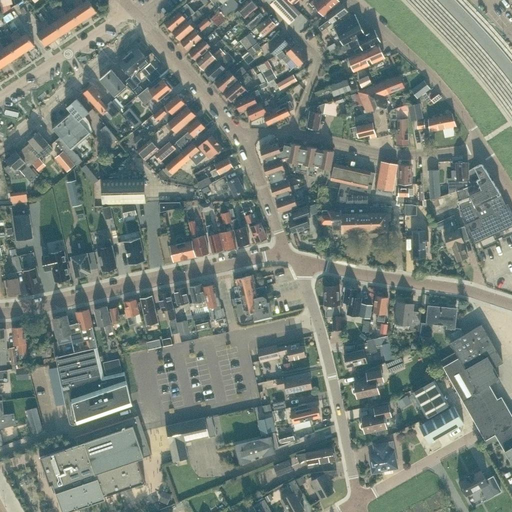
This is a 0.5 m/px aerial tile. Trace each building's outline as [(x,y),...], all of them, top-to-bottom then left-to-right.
[(104,0),(97,0),(89,7),(95,14),(107,4),(104,0)] [(227,16),(239,5),(234,0),(227,0),(219,7),(227,16)] [(245,18),(256,9),(257,8),(250,0),(238,10),(239,11),(236,14),(239,18),(243,15),(245,18)] [(275,0),(271,4),(281,15),(292,5),(297,0),(275,0)] [(338,1),(336,0),(318,0),(316,2),(314,5),(323,15),(338,1)] [(172,31),(194,13),(186,4),(165,23),(172,31)] [(321,32),(324,29),(347,12),(341,4),(326,15),(329,20),(318,28),(321,32)] [(288,23),(290,22),(300,13),(292,5),(281,15),(288,23)] [(67,8),(57,15),(67,31),(78,24),(67,8)] [(263,17),(256,9),(237,26),(242,32),(246,36),(249,33),(252,30),(266,18),(264,17),(263,17)] [(198,17),(197,17),(201,14),(197,10),(194,13),(172,31),(180,40),(192,29),(193,29),(187,22),(190,20),(192,22),(198,17)] [(215,22),(222,15),(219,11),(211,18),(215,22)] [(57,15),(47,22),(57,38),(67,31),(57,15)] [(364,34),(358,23),(354,15),(333,28),(342,45),(357,37),(364,34)] [(197,34),(202,30),(211,22),(206,17),(198,25),(193,29),(192,29),(193,31),(181,42),(189,50),(201,39),(197,34)] [(255,33),(258,30),(264,36),(276,25),(268,17),(266,19),(266,18),(252,30),(255,33)] [(47,22),(37,28),(47,44),(57,38),(47,22)] [(37,28),(27,35),(37,51),(47,44),(37,28)] [(365,51),(378,45),(376,41),(379,40),(375,30),(357,38),(361,47),(354,50),(356,54),(363,51),(365,51)] [(251,55),(261,48),(249,33),(246,36),(242,39),(240,40),(251,55)] [(195,60),(207,50),(211,47),(208,43),(214,38),(210,34),(205,39),(189,53),(195,60)] [(27,35),(17,41),(27,58),(37,51),(27,35)] [(287,44),(281,37),(268,49),(274,56),(287,44)] [(17,41),(7,48),(17,64),(27,58),(17,41)] [(330,51),(337,48),(334,43),(328,47),(330,51)] [(349,43),(340,47),(343,52),(351,48),(349,43)] [(377,62),(384,59),(378,44),(378,45),(365,51),(363,51),(356,54),(348,58),(354,72),(369,65),(366,59),(374,56),(377,62)] [(287,64),(292,59),(299,66),(307,58),(295,45),(292,49),(290,47),(285,51),(287,53),(287,54),(286,55),(282,50),(277,54),(281,60),(282,59),(287,64)] [(144,67),(146,66),(150,62),(137,47),(134,49),(128,52),(129,54),(127,55),(141,70),(151,83),(161,75),(155,69),(150,74),(144,67)] [(7,48),(0,52),(0,60),(7,71),(17,64),(7,48)] [(217,61),(225,54),(220,48),(212,55),(208,51),(196,61),(204,70),(216,59),(217,61)] [(250,54),(247,50),(241,55),(244,59),(250,54)] [(212,80),(230,65),(235,60),(228,52),(225,54),(217,61),(205,72),(212,80)] [(141,70),(127,55),(126,56),(125,55),(120,61),(118,63),(130,77),(126,81),(133,90),(138,86),(137,85),(140,83),(134,76),(141,70)] [(264,59),(268,65),(274,61),(270,55),(264,59)] [(267,71),(266,69),(269,68),(266,62),(258,66),(270,88),(275,85),(272,80),(276,78),(270,69),(267,71)] [(222,92),(236,80),(246,71),(242,67),(236,72),(231,74),(228,71),(215,83),(222,92)] [(115,97),(126,87),(111,69),(100,79),(115,97)] [(245,90),(243,87),(253,79),(248,73),(238,81),(224,93),(231,102),(245,90)] [(280,90),(297,80),(293,74),(277,84),(280,90)] [(356,92),(358,91),(360,90),(355,76),(347,79),(347,80),(331,86),(334,95),(351,90),(352,93),(356,92)] [(366,113),(374,110),(375,112),(387,107),(384,99),(386,98),(385,95),(403,88),(399,76),(365,89),(365,88),(360,90),(358,91),(366,113)] [(362,87),(371,83),(368,76),(359,80),(362,87)] [(137,95),(141,98),(144,102),(151,97),(154,97),(158,101),(172,89),(163,79),(147,92),(144,89),(143,89),(138,94),(137,95)] [(416,98),(430,88),(424,80),(410,90),(416,98)] [(111,101),(105,106),(99,99),(102,96),(93,85),(84,93),(101,113),(106,109),(113,117),(120,111),(119,110),(112,102),(111,101)] [(264,102),(261,96),(258,89),(251,93),(252,95),(236,102),(240,112),(257,105),(264,102)] [(177,95),(153,115),(158,121),(170,111),(173,114),(185,104),(177,95)] [(334,98),(336,104),(344,101),(342,95),(334,98)] [(116,98),(112,102),(119,110),(123,106),(116,98)] [(67,108),(70,111),(90,135),(92,132),(88,121),(85,117),(89,113),(76,99),(67,108)] [(271,106),(270,106),(267,101),(261,103),(247,110),(252,120),(266,113),(267,115),(279,109),(278,106),(276,102),(274,104),(276,107),(273,109),(271,106)] [(290,115),(289,111),(294,109),(290,101),(278,106),(279,109),(267,115),(264,117),(268,125),(283,118),(290,115)] [(328,117),(330,102),(331,101),(318,106),(317,110),(319,110),(319,113),(310,111),(307,127),(319,129),(321,116),(328,117)] [(423,119),(421,104),(408,106),(411,121),(423,119)] [(149,117),(157,110),(154,106),(146,113),(149,117)] [(394,106),(385,109),(387,115),(396,112),(394,106)] [(176,132),(195,116),(188,107),(166,126),(170,130),(172,128),(176,132)] [(135,128),(142,122),(130,109),(123,114),(135,128)] [(408,118),(407,118),(408,110),(402,110),(402,118),(398,119),(398,130),(397,130),(397,145),(409,145),(408,130),(408,118)] [(90,135),(70,111),(65,115),(51,127),(59,137),(60,137),(55,141),(64,151),(77,166),(82,161),(72,150),(85,138),(90,135)] [(430,132),(442,129),(455,127),(451,115),(428,119),(428,121),(424,122),(424,121),(417,122),(418,129),(425,128),(429,127),(430,132)] [(196,139),(194,136),(205,127),(199,119),(187,129),(189,131),(176,142),(183,150),(193,142),(196,139)] [(375,134),(375,133),(372,122),(356,126),(358,138),(375,134)] [(117,139),(106,126),(101,131),(112,144),(117,139)] [(31,142),(22,150),(26,154),(28,152),(30,153),(31,152),(37,159),(41,155),(44,158),(53,150),(48,144),(38,132),(29,140),(31,142)] [(135,139),(137,149),(145,142),(139,135),(135,139)] [(196,164),(206,156),(209,160),(223,148),(212,135),(197,147),(193,142),(183,150),(165,166),(166,167),(163,170),(168,176),(172,173),(172,174),(190,158),(196,164)] [(150,140),(137,153),(146,162),(154,155),(159,150),(150,140)] [(158,160),(165,154),(174,146),(170,142),(161,150),(161,149),(159,150),(154,155),(158,160)] [(278,143),(277,143),(271,146),(270,143),(262,146),(263,148),(260,149),(264,160),(265,159),(267,164),(263,165),(280,212),(292,208),(304,204),(303,200),(296,202),(294,195),(292,196),(291,191),(299,188),(298,184),(291,187),(288,180),(287,181),(284,170),(285,170),(282,161),(288,159),(287,162),(295,163),(293,170),(297,171),(298,164),(311,166),(310,174),(313,174),(314,167),(327,169),(325,177),(329,177),(334,152),(323,150),(323,151),(318,150),(318,149),(307,147),(307,148),(302,147),(302,146),(291,143),(290,145),(285,144),(284,150),(281,152),(278,143)] [(26,154),(22,150),(17,154),(15,152),(11,156),(9,153),(4,158),(6,160),(5,161),(8,165),(3,169),(9,176),(18,168),(30,182),(36,176),(26,164),(29,162),(31,164),(37,159),(31,152),(30,153),(28,152),(26,154)] [(63,152),(57,157),(69,170),(74,165),(63,152)] [(213,177),(232,167),(228,159),(214,166),(216,169),(210,172),(213,177)] [(391,197),(397,164),(382,162),(376,194),(391,197)] [(468,180),(468,171),(467,162),(456,163),(456,170),(451,170),(451,180),(454,180),(454,189),(463,189),(471,185),(469,180),(468,180)] [(108,163),(102,168),(107,173),(113,168),(108,163)] [(328,216),(323,216),(323,224),(333,223),(333,228),(341,228),(341,233),(342,233),(343,232),(387,230),(387,221),(390,221),(389,207),(345,208),(350,188),(366,192),(371,194),(375,173),(335,164),(331,181),(342,183),(335,212),(328,212),(328,216)] [(397,195),(397,201),(404,202),(404,196),(409,196),(409,188),(403,188),(403,184),(411,184),(411,165),(399,165),(399,188),(399,195),(397,195)] [(460,197),(458,198),(462,208),(460,209),(460,210),(459,210),(466,225),(475,243),(493,234),(495,239),(504,235),(502,230),(511,225),(511,216),(507,205),(505,206),(500,195),(500,194),(490,177),(483,166),(482,165),(480,165),(475,168),(468,171),(468,180),(469,180),(471,185),(463,189),(458,190),(460,197)] [(429,171),(431,198),(440,196),(438,170),(429,171)] [(229,182),(228,180),(225,176),(212,182),(219,195),(232,189),(235,196),(244,192),(238,178),(229,182)] [(198,182),(201,188),(211,183),(209,177),(198,182)] [(145,203),(145,179),(102,181),(103,204),(145,203)] [(76,180),(68,182),(70,194),(79,192),(76,180)] [(446,200),(455,196),(451,188),(443,192),(446,200)] [(170,202),(160,202),(160,212),(170,210),(170,202)] [(315,204),(309,206),(312,214),(318,212),(315,204)] [(45,214),(51,211),(48,205),(43,207),(45,214)] [(135,206),(123,209),(125,217),(137,215),(135,206)] [(307,206),(292,211),(295,218),(289,221),(292,232),(298,230),(298,231),(304,229),(304,228),(309,226),(307,218),(311,216),(307,206)] [(110,207),(103,208),(105,219),(112,218),(110,207)] [(246,215),(251,213),(252,213),(250,207),(243,210),(246,215)] [(238,219),(235,220),(234,217),(235,217),(233,209),(228,210),(229,211),(230,211),(234,229),(238,246),(250,244),(246,228),(237,230),(237,227),(240,226),(238,219)] [(232,230),(234,229),(230,211),(229,211),(221,213),(224,224),(226,232),(220,234),(224,250),(236,247),(232,230)] [(250,228),(256,225),(251,213),(246,215),(245,216),(250,228)] [(29,214),(13,217),(17,240),(32,238),(29,214)] [(436,223),(438,228),(447,225),(445,219),(436,223)] [(198,238),(197,233),(198,233),(194,220),(189,222),(192,234),(197,256),(209,254),(205,236),(198,238)] [(257,242),(267,238),(261,223),(256,225),(250,228),(257,242)] [(212,225),(206,226),(213,253),(223,250),(219,234),(215,235),(214,232),(212,225)] [(463,241),(469,239),(465,227),(458,229),(459,230),(445,235),(449,248),(452,247),(457,262),(467,259),(462,244),(463,243),(463,241)] [(425,241),(428,241),(428,231),(413,232),(414,258),(426,257),(425,241)] [(129,265),(145,261),(140,238),(124,241),(129,265)] [(185,259),(180,238),(178,238),(177,239),(177,241),(177,242),(177,244),(170,246),(174,262),(185,259)] [(195,257),(192,241),(185,242),(185,241),(184,239),(183,238),(181,238),(180,238),(185,259),(195,257)] [(117,267),(112,246),(110,239),(104,240),(106,247),(97,249),(102,271),(117,267)] [(22,271),(19,256),(18,256),(17,253),(16,249),(11,250),(13,257),(11,257),(15,273),(22,271)] [(48,255),(42,256),(46,271),(53,269),(55,281),(70,278),(64,251),(48,255)] [(72,257),(77,276),(87,274),(86,273),(91,272),(91,270),(97,268),(94,252),(72,257)] [(40,292),(37,277),(36,269),(25,272),(30,295),(40,292)] [(8,295),(21,293),(18,273),(7,275),(8,280),(6,280),(8,295)] [(264,287),(256,289),(253,276),(236,279),(240,297),(236,298),(241,323),(271,316),(265,292),(264,287)] [(339,287),(333,287),(331,283),(329,283),(327,284),(325,287),(325,306),(336,306),(336,308),(333,308),(333,317),(333,330),(342,330),(342,316),(340,316),(339,287)] [(202,285),(200,285),(197,286),(197,284),(191,286),(192,287),(190,287),(193,303),(190,303),(192,309),(207,307),(202,285)] [(224,308),(221,309),(216,284),(204,287),(212,322),(213,327),(227,324),(224,308)] [(190,303),(189,304),(186,288),(182,289),(181,288),(177,289),(177,290),(175,291),(178,305),(184,304),(186,315),(191,314),(190,310),(192,309),(190,303)] [(358,316),(361,298),(356,297),(357,290),(344,288),(344,291),(346,292),(344,303),(352,304),(351,307),(349,307),(347,315),(358,316)] [(175,319),(169,292),(164,293),(164,292),(160,293),(160,294),(158,295),(162,311),(171,309),(171,311),(168,312),(170,320),(169,322),(170,324),(172,335),(180,333),(178,323),(176,323),(175,319)] [(143,298),(141,299),(147,325),(158,323),(152,296),(147,297),(147,296),(142,297),(143,298)] [(385,322),(388,298),(376,297),(374,313),(380,314),(379,321),(385,322)] [(125,301),(124,302),(130,325),(137,323),(141,322),(140,315),(136,299),(125,301)] [(372,305),(363,303),(361,315),(370,317),(372,305)] [(418,331),(421,312),(413,312),(414,304),(398,303),(396,323),(411,325),(410,330),(418,331)] [(97,309),(95,309),(99,327),(105,325),(107,333),(113,332),(107,307),(102,308),(101,307),(97,308),(97,309)] [(118,319),(121,319),(118,307),(110,309),(114,324),(119,323),(118,319)] [(454,330),(454,328),(456,310),(429,307),(427,324),(421,323),(420,336),(431,337),(432,324),(446,326),(446,329),(454,330)] [(71,335),(72,341),(75,353),(98,348),(89,310),(77,313),(79,323),(69,326),(71,335)] [(71,335),(69,326),(67,316),(53,319),(58,342),(52,343),(56,358),(62,356),(59,345),(72,341),(71,335)] [(212,328),(210,322),(210,319),(201,321),(200,320),(194,321),(197,331),(212,328)] [(180,333),(180,335),(190,333),(188,321),(178,323),(180,333)] [(502,362),(493,347),(481,326),(472,331),(474,334),(472,336),(470,332),(464,335),(451,343),(460,358),(449,364),(445,366),(486,439),(496,434),(511,463),(511,415),(504,402),(501,404),(489,384),(500,378),(493,367),(502,362)] [(20,355),(27,354),(24,327),(13,329),(14,345),(19,344),(20,355)] [(451,343),(464,335),(459,328),(448,335),(451,343)] [(388,337),(375,340),(376,346),(382,345),(390,343),(388,337)] [(160,340),(147,343),(148,349),(161,346),(160,340)] [(366,355),(378,352),(376,346),(375,340),(367,342),(367,344),(358,346),(359,352),(345,355),(348,368),(368,363),(366,355)] [(279,357),(279,355),(286,353),(287,359),(289,358),(290,361),(306,357),(304,346),(300,347),(299,344),(277,348),(277,345),(258,349),(261,362),(279,357)] [(42,349),(43,357),(52,357),(51,348),(42,349)] [(58,366),(49,368),(56,403),(62,402),(65,401),(69,420),(69,421),(70,421),(70,422),(70,423),(71,423),(71,424),(72,424),(72,425),(73,425),(74,425),(75,425),(76,425),(77,425),(81,424),(133,405),(131,397),(130,395),(130,393),(124,372),(104,377),(98,348),(75,353),(62,356),(56,358),(57,365),(58,366)] [(445,366),(449,364),(445,356),(440,359),(445,366)] [(400,358),(385,364),(389,373),(404,366),(400,358)] [(118,359),(103,363),(106,374),(121,371),(118,359)] [(28,369),(19,370),(20,379),(29,378),(28,369)] [(0,382),(9,382),(7,370),(0,370),(0,382)] [(376,384),(384,382),(381,370),(367,374),(369,381),(355,384),(355,387),(353,389),(353,391),(353,393),(355,394),(357,395),(358,398),(378,394),(376,384)] [(287,394),(312,389),(309,377),(285,382),(284,379),(277,380),(278,389),(286,387),(287,394)] [(434,379),(412,392),(427,419),(450,406),(434,379)] [(398,400),(402,407),(410,403),(406,396),(398,400)] [(0,428),(18,425),(15,414),(5,415),(3,401),(0,401),(0,428)] [(274,409),(286,407),(284,401),(273,403),(274,409)] [(321,418),(318,406),(309,409),(308,405),(299,406),(300,410),(292,412),(294,424),(321,418)] [(384,418),(391,417),(389,405),(375,408),(376,416),(363,419),(363,422),(361,423),(361,425),(361,428),(363,429),(365,430),(366,433),(386,429),(384,418)] [(429,444),(464,424),(454,407),(419,427),(429,444)] [(43,431),(36,408),(26,410),(33,434),(43,431)] [(51,477),(53,484),(56,492),(62,510),(62,511),(67,511),(106,499),(104,496),(145,482),(138,459),(152,455),(138,415),(74,437),(77,445),(66,449),(40,457),(47,478),(51,477)] [(210,437),(215,435),(211,416),(206,417),(206,419),(167,427),(175,462),(189,459),(186,444),(210,438),(210,437)] [(275,431),(272,417),(258,420),(261,434),(275,431)] [(279,437),(280,444),(294,440),(292,433),(279,437)] [(264,454),(265,457),(277,454),(274,440),(273,437),(248,443),(236,446),(240,464),(252,462),(251,458),(264,454)] [(383,469),(397,467),(392,442),(374,446),(376,454),(370,455),(372,461),(371,462),(373,473),(384,471),(383,469)] [(318,463),(334,460),(332,448),(297,455),(300,464),(307,460),(308,468),(319,466),(318,463)] [(0,469),(31,460),(28,450),(0,458),(0,469)] [(274,466),(278,476),(292,471),(288,460),(274,466)] [(466,478),(459,481),(466,496),(482,489),(487,500),(494,496),(488,485),(489,484),(482,470),(474,474),(473,473),(465,477),(466,478)] [(338,476),(336,471),(323,472),(323,475),(312,481),(322,499),(333,493),(327,482),(338,476)] [(306,481),(303,476),(297,479),(300,484),(306,481)] [(288,511),(301,511),(304,510),(298,497),(303,495),(296,480),(288,485),(293,494),(281,500),(286,510),(287,510),(288,511)] [(164,492),(160,501),(167,504),(171,495),(164,492)] [(271,511),(265,500),(253,506),(256,511),(271,511)] [(52,511),(50,502),(40,504),(41,511),(52,511)]
